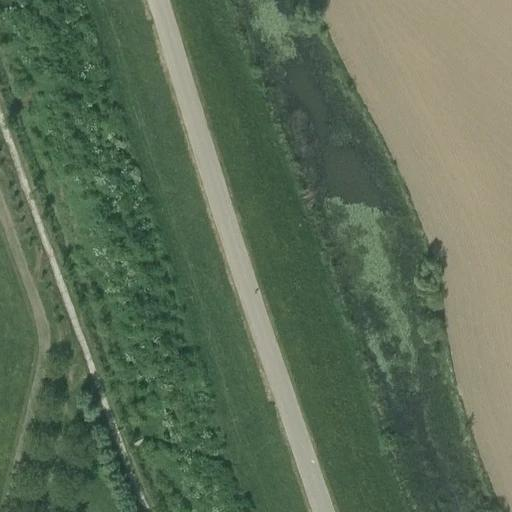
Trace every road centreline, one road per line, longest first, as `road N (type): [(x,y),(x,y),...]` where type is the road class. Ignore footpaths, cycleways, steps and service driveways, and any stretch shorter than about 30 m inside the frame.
road 1 (unclassified): [(155,0),(319,511)]
road 2 (track): [(0,116),(139,511)]
road 3 (track): [(75,334),(42,511)]
